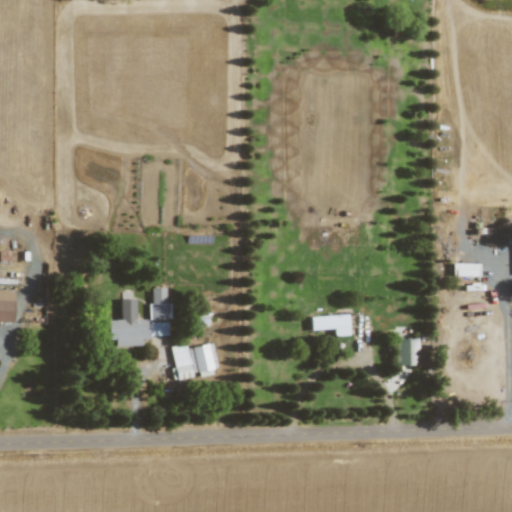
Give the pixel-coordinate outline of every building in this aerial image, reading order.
[(502,228),(483,228),(482,245),(502,245),(502,228)] [(477,276),(477,263),(451,263),(450,276),(477,276)] [(12,290),(0,289),(0,322),(11,323),(12,290)] [(166,336),(166,322),(146,322),(146,318),(133,318),(133,298),(118,299),(118,319),(105,320),(105,339),(113,339),(113,346),(140,345),(140,336),(166,336)] [(332,329),(332,336),(346,335),(346,315),(308,316),(308,329),(332,329)] [(416,365),(415,338),(393,339),(393,365),(416,365)] [(187,347),(192,375),(215,371),(210,343),(187,347)] [(172,379),(188,377),(185,344),(169,346),(172,379)]
